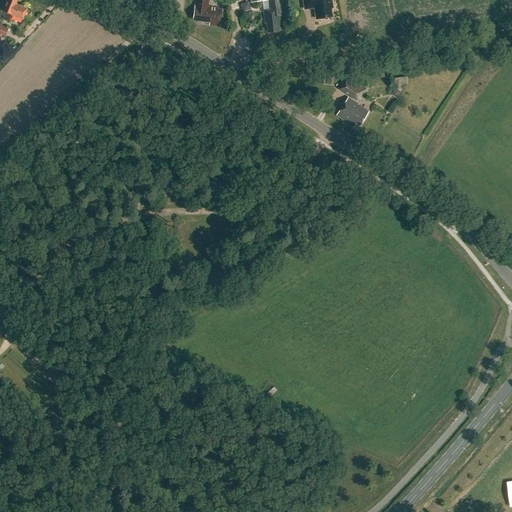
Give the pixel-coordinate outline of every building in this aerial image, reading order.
[(15,4),(16,0),(6,0),(0,15),(0,17),(8,21),(10,15),(22,20),(26,8),(15,4)] [(207,7),(207,0),(194,0),(194,5),(192,21),(208,23),(208,25),(219,27),(222,9),(207,7)] [(267,24),(268,33),(282,31),(280,17),(283,17),(281,0),(250,0),(251,3),(269,1),(270,10),(264,11),(266,24),(267,24)] [(314,7),(315,19),(331,16),(329,3),(331,3),(330,0),(302,0),(304,9),(314,7)] [(323,84),(331,85),(332,75),(324,74),(323,84)] [(334,85),(358,100),(366,89),(345,75),(341,80),(338,78),(334,85)] [(395,78),(396,85),(408,84),(407,76),(395,78)] [(347,98),(335,115),(353,126),(355,123),(359,125),(367,112),(357,105),(357,104),(347,98)]
